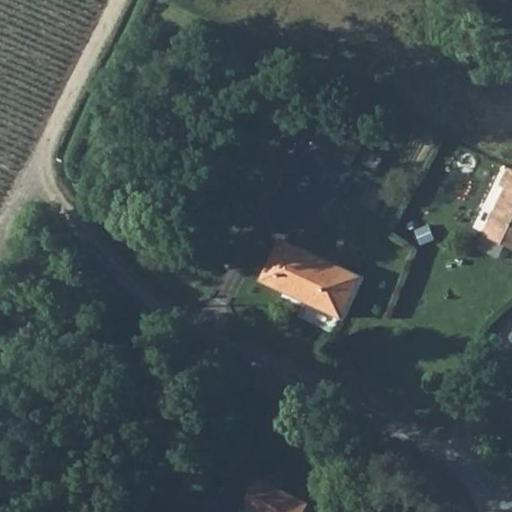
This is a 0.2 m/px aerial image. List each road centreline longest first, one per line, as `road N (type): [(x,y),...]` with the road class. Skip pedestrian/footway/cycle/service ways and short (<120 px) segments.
road 1 (unclassified): [(484,493),(457,458),(213,338)]
road 2 (track): [(213,338),(156,306),(110,264),(36,171)]
road 3 (track): [(36,171),(117,0)]
road 4 (track): [(457,458),(473,389),(511,322)]
